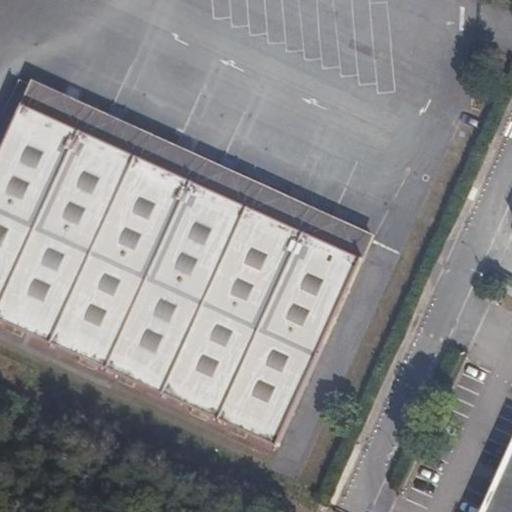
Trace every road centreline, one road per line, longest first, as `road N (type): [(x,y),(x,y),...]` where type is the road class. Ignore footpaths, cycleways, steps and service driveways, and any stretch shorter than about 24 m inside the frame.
road 1 (unclassified): [(357,502),(511,162)]
road 2 (unknown): [(444,309),(489,334),(497,357),(477,431),(440,511)]
road 3 (unknown): [(511,69),(375,0)]
